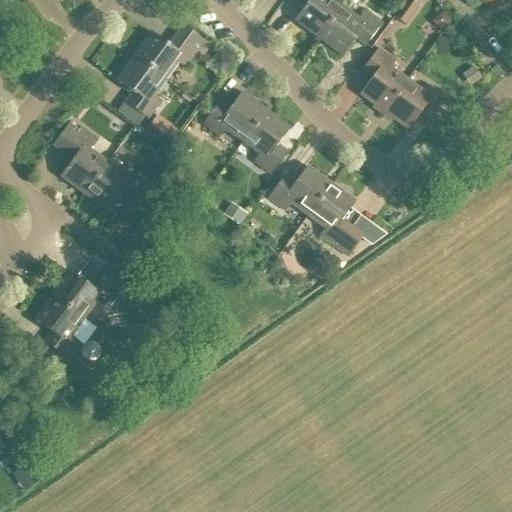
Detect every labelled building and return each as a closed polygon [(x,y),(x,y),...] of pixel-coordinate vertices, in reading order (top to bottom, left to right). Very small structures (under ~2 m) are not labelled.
[(296,0),(305,6),(293,22),(317,40),(340,7),(329,0),(296,0)] [(405,26),(419,6),(410,0),(406,0),(393,18),(405,26)] [(358,20),(340,7),(317,40),(342,58),(354,41),(364,49),(381,26),(363,13),(358,20)] [(388,9),(383,16),(389,20),(394,14),(388,9)] [(442,16),(434,25),(441,32),(449,23),(442,16)] [(184,69),(196,52),(204,42),(181,25),(167,45),(150,33),(132,58),(164,82),(177,64),(184,69)] [(383,114),(407,81),(390,69),(395,62),(378,49),(361,72),(371,79),(359,96),(383,114)] [(152,99),(164,82),(132,58),(115,82),(131,94),(124,104),(146,120),(159,103),(152,99)] [(424,94),(407,81),(383,114),(407,131),(420,114),(430,121),(446,99),(429,86),(424,94)] [(241,144),(265,111),(241,94),(228,111),(219,104),(202,127),(218,138),(224,131),(241,144)] [(89,96),(82,107),(87,110),(95,109),(99,104),(89,96)] [(289,129),(265,111),(241,144),(258,156),(253,163),(270,176),(286,153),(277,146),(289,129)] [(157,117),(145,134),(166,149),(178,132),(157,117)] [(58,178),(82,195),(106,163),(89,151),(94,144),(67,124),(51,147),(70,161),(58,178)] [(181,135),(169,151),(180,159),(192,143),(181,135)] [(114,159),(109,166),(106,163),(82,195),(107,214),(119,197),(139,212),(155,189),(114,159)] [(307,217),(331,185),(306,167),(294,184),(284,177),(267,199),(284,212),(290,205),(307,217)] [(355,203),(331,185),(307,217),(324,229),(319,236),(335,248),(347,258),(364,235),(342,219),(355,203)] [(230,206),(223,217),(223,218),(238,229),(246,218),(230,206)] [(266,236),(262,243),(268,248),(273,241),(266,236)] [(51,297),(83,320),(96,303),(102,308),(115,291),(93,274),(85,285),(69,272),(51,297)] [(152,302),(139,291),(128,305),(142,316),(152,302)] [(71,337),(83,320),(51,297),(33,321),(49,333),(42,343),(64,360),(77,342),(71,337)] [(87,390),(94,379),(74,366),(67,377),(87,390)] [(25,493),(44,480),(32,463),(13,476),(25,493)]
